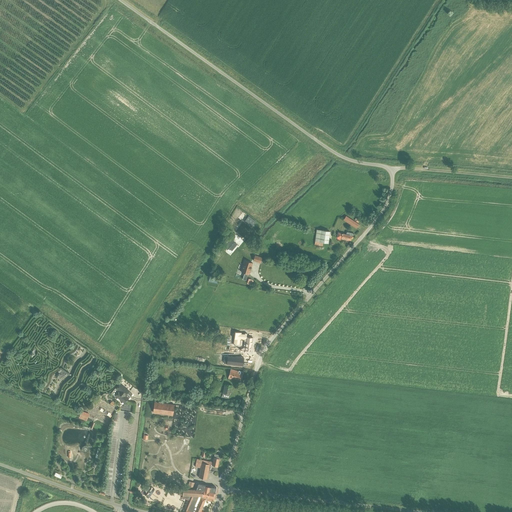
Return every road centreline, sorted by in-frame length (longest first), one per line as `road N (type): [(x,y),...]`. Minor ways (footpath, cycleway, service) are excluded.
road 1 (unclassified): [(222,489),(262,352),(375,220),(392,168),(340,156),(119,0)]
road 2 (unclassified): [(416,511),(222,489)]
road 3 (unclassified): [(141,511),(0,464)]
road 4 (track): [(511,177),(392,168)]
